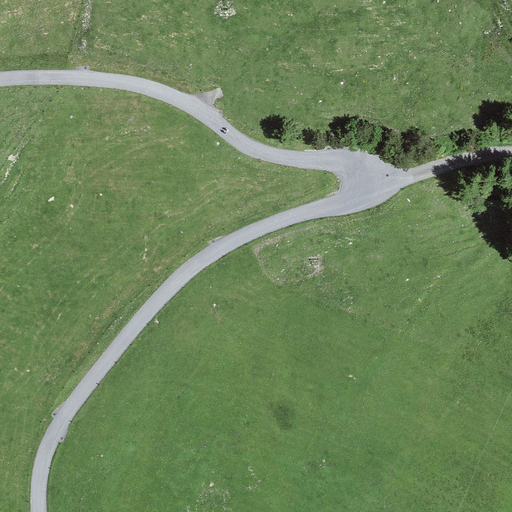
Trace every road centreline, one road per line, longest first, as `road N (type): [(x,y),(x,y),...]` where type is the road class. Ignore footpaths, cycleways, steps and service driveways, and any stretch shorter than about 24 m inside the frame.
road 1 (track): [(369,190),(207,256),(172,285),(60,419),(37,480),(39,511)]
road 2 (track): [(0,80),(109,79),(179,97),(244,144),(350,165),(369,190)]
road 3 (track): [(511,152),(369,190)]
